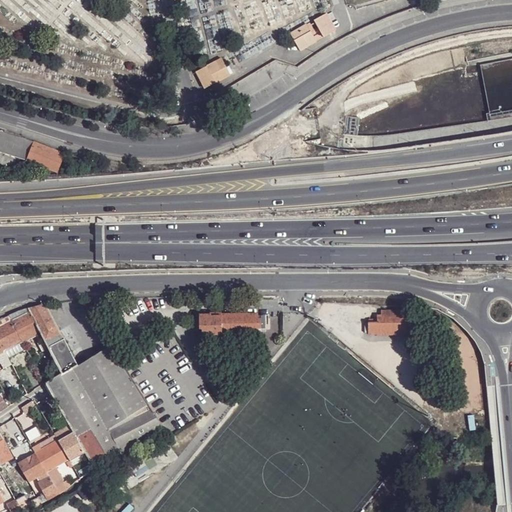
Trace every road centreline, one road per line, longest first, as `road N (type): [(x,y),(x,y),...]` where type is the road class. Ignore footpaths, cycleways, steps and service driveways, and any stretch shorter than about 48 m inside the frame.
road 1 (tertiary): [(0,111),(129,145),(201,140),(258,119),(399,36),(511,12)]
road 2 (motorway): [(511,142),(0,200)]
road 3 (motorway): [(511,171),(267,198),(0,205)]
road 4 (motorway): [(66,241),(511,224)]
road 5 (motorway): [(66,241),(359,254),(511,251)]
road 6 (tertiary): [(0,299),(58,285),(408,284)]
